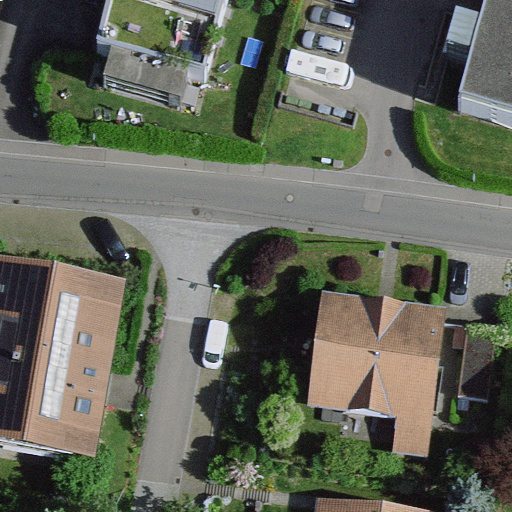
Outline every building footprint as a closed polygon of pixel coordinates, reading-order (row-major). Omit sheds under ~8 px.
[(202,80),(225,0),(113,0),(99,51),(202,80)] [(458,0),(451,35),(473,39),(480,0),(458,0)] [(511,127),(511,0),(492,0),(462,114),(511,127)] [(0,450),(94,468),(126,291),(0,268),(0,450)] [(446,316),(324,303),(312,410),(395,419),(391,459),(429,464),(446,316)]
